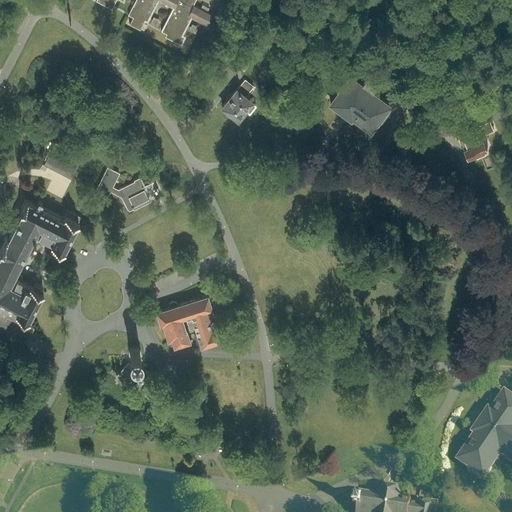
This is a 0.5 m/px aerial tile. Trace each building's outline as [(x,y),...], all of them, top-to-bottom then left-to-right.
[(140,29),(148,15),(150,16),(158,0),(160,0),(174,7),(162,30),(166,33),(165,36),(181,44),(183,40),(185,36),(182,35),(192,16),(207,24),(213,14),(194,4),(196,0),(96,0),(112,8),(116,0),(135,0),(128,14),(133,17),(130,24),(140,29)] [(244,67),(252,58),(245,53),(238,62),(244,67)] [(339,91),(330,103),(332,104),(331,105),(336,109),(337,108),(351,118),(352,116),(371,130),(378,120),(381,121),(388,111),(386,109),(389,105),(371,92),(375,87),(365,80),(362,85),(350,76),(347,80),(345,78),(336,90),(339,91)] [(249,111),(256,104),(252,101),(252,100),(246,95),(253,86),(246,79),(238,89),(237,88),(222,105),(237,118),(245,108),(249,111)] [(409,83),(402,92),(409,97),(415,88),(409,83)] [(493,118),(508,113),(505,106),(491,110),(493,118)] [(484,134),(495,129),(491,120),(459,134),(468,155),(476,151),(479,156),(487,152),(485,148),(489,146),(484,134)] [(82,154),(55,140),(44,163),(70,176),(82,154)] [(121,195),(122,196),(121,196),(127,209),(134,206),(135,208),(150,200),(144,189),(150,186),(153,192),(159,189),(154,180),(145,185),(140,176),(135,178),(136,180),(119,189),(111,185),(118,173),(108,167),(94,194),(104,199),(110,189),(121,195)] [(63,249),(80,216),(67,210),(63,217),(40,206),(42,203),(42,201),(39,200),(37,200),(35,204),(26,199),(20,212),(21,212),(9,236),(7,235),(0,247),(0,316),(4,319),(6,315),(23,323),(21,326),(26,329),(31,319),(29,318),(43,290),(39,288),(41,284),(35,281),(33,285),(29,283),(29,284),(20,280),(22,276),(15,272),(32,238),(39,241),(41,237),(50,241),(50,242),(53,244),(51,249),(57,252),(60,247),(63,249)] [(203,345),(221,340),(216,320),(210,322),(206,307),(211,306),(208,294),(178,303),(177,302),(176,301),(175,300),(172,300),(171,301),(170,302),(170,304),(170,306),(163,308),(164,312),(159,313),(161,322),(163,321),(169,339),(171,343),(171,344),(172,345),(173,345),(175,345),(182,343),(183,344),(184,345),(186,345),(189,344),(190,343),(190,342),(190,340),(190,338),(188,338),(181,315),(187,314),(190,325),(196,323),(199,332),(196,333),(197,337),(200,336),(203,345)] [(140,354),(141,352),(141,349),(140,347),(138,345),(135,344),(132,344),(130,345),(128,347),(127,350),(127,353),(128,355),(130,357),(133,358),(136,358),(138,356),(140,354)] [(127,385),(139,370),(128,361),(116,375),(127,385)] [(153,391),(157,387),(152,383),(149,387),(146,385),(142,391),(151,399),(156,394),(153,391)] [(487,414),(485,412),(473,430),(475,431),(474,434),(478,437),(475,441),(474,440),(459,462),(469,469),(468,471),(478,479),(480,476),(484,479),(502,454),(506,456),(505,458),(511,462),(511,398),(505,394),(495,410),(496,410),(493,414),(489,411),(487,414)] [(436,511),(438,504),(419,501),(419,504),(411,503),(412,502),(403,500),(398,488),(396,488),(396,486),(388,485),(388,486),(386,486),(377,496),(360,493),(359,502),(355,502),(354,509),(357,510),(357,511),(436,511)]
